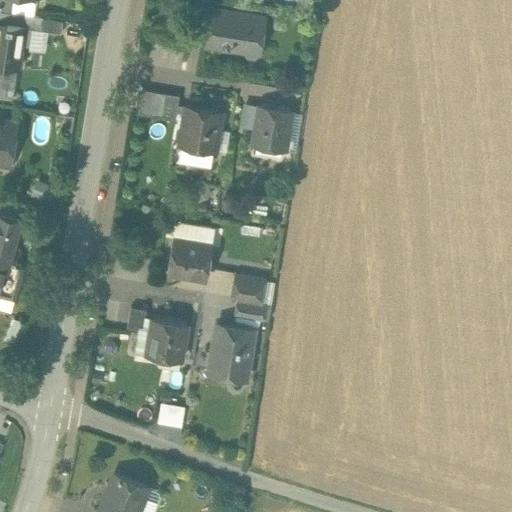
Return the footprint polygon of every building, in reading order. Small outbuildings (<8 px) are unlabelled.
[(0,0),(0,9),(13,12),(14,0),(0,0)] [(266,16),(212,7),(206,43),(244,49),(248,55),(255,56),(260,52),(261,45),(257,39),(259,27),(265,23),(266,16)] [(0,9),(0,24),(8,25),(8,23),(16,25),(18,13),(13,12),(0,9)] [(44,17),(18,13),(16,25),(26,26),(26,27),(38,29),(42,30),(44,17)] [(8,25),(0,24),(0,103),(4,104),(6,91),(10,92),(12,92),(13,90),(12,90),(16,66),(20,67),(26,27),(26,26),(16,25),(8,23),(8,25)] [(154,91),(142,89),(138,112),(150,114),(154,91)] [(166,92),(154,91),(150,114),(162,116),(166,92)] [(180,95),(166,92),(162,116),(176,118),(180,95)] [(222,110),(187,104),(183,125),(179,128),(178,136),(181,140),(180,143),(216,149),(222,110)] [(291,109),(261,104),(254,143),(285,148),(291,109)] [(17,123),(0,119),(0,154),(12,156),(17,123)] [(0,282),(6,262),(9,263),(9,262),(21,219),(0,212),(0,282)] [(212,244),(175,238),(169,271),(206,278),(212,244)] [(22,266),(9,262),(9,263),(6,262),(0,282),(0,292),(14,296),(22,266)] [(264,279),(236,274),(232,298),(238,299),(260,302),(264,279)] [(260,302),(238,299),(235,314),(264,318),(266,303),(260,302)] [(148,309),(131,306),(127,329),(138,331),(139,327),(144,328),(148,309)] [(187,323),(153,317),(147,354),(181,359),(187,323)] [(255,328),(217,322),(209,371),(211,371),(212,366),(230,369),(235,375),(247,377),(255,328)] [(183,424),(186,403),(162,400),(159,421),(183,424)] [(138,511),(149,485),(115,472),(110,485),(109,485),(104,497),(105,497),(100,511),(101,511),(138,511)]
